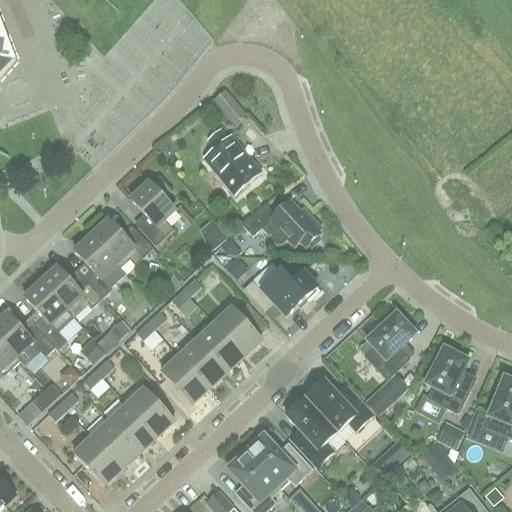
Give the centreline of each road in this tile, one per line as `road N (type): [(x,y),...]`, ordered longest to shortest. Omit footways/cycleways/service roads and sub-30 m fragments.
road 1 (residential): [(0,248),(42,233),(215,61),(241,52),(275,64),(288,79),(320,165),(388,264)]
road 2 (residential): [(143,511),(388,264)]
road 3 (residential): [(388,264),(433,307),(511,348)]
